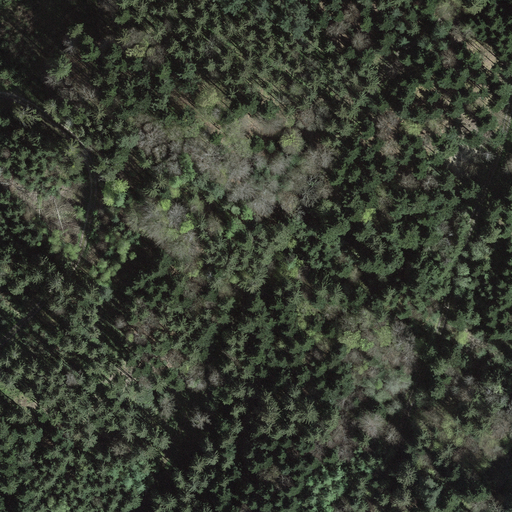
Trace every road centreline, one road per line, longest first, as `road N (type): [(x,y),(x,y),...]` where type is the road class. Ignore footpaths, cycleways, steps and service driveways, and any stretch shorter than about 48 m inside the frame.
road 1 (track): [(463,0),(404,47),(365,100),(227,329),(137,511)]
road 2 (track): [(361,511),(430,355),(460,246),(511,113)]
road 3 (track): [(14,93),(70,133),(85,155),(92,195),(73,266),(0,343)]
road 4 (track): [(0,94),(14,93),(81,0)]
